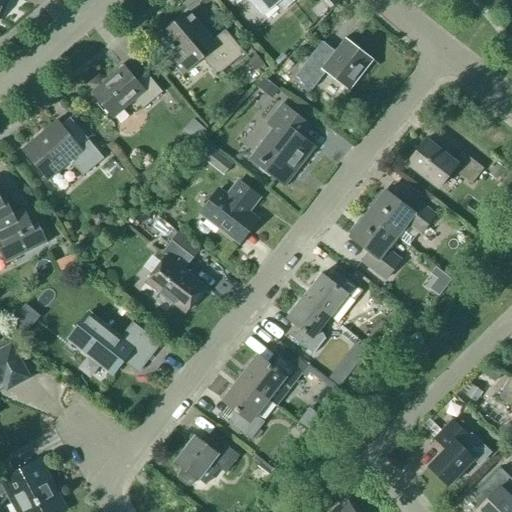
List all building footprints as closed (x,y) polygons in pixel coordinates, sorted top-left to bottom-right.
[(248,0),(261,15),(278,1),(284,8),(293,0),(248,0)] [(315,0),(325,11),(339,0),(315,0)] [(213,43),(189,14),(164,35),(162,33),(155,38),(166,52),(175,50),(180,57),(173,64),(183,75),(203,60),(217,77),(245,55),(226,32),(213,43)] [(373,61),(345,39),(335,52),(322,42),(295,77),(312,90),(325,74),(349,92),(373,61)] [(254,52),(246,59),(256,71),(264,65),(254,52)] [(136,83),(123,68),(92,93),(113,118),(135,99),(143,109),(162,93),(146,74),(136,83)] [(264,79),(257,88),(272,99),(274,97),(279,90),(264,79)] [(285,185),(313,148),(300,138),(309,127),(282,106),(268,124),(275,129),(252,159),(285,185)] [(208,132),(193,119),(183,131),(197,144),(208,132)] [(79,149),(57,123),(24,151),(48,179),(69,161),(83,177),(103,159),(88,141),(79,149)] [(454,162),(426,140),(407,165),(438,189),(453,171),(471,185),(484,169),(462,152),(454,162)] [(203,143),(186,164),(196,172),(205,160),(215,168),(222,158),(203,143)] [(497,164),(489,174),(497,180),(505,170),(497,164)] [(259,199),(238,183),(227,197),(219,190),(200,214),(239,244),(257,220),(248,213),(259,199)] [(367,215),(396,237),(409,247),(418,234),(420,235),(435,216),(411,197),(404,207),(385,193),(367,215)] [(4,207),(0,198),(0,252),(6,264),(47,244),(37,224),(32,227),(23,209),(12,215),(8,206),(4,207)] [(386,250),(396,237),(367,215),(350,237),(369,252),(362,262),(385,280),(400,261),(386,250)] [(185,314),(205,288),(184,271),(193,259),(171,241),(161,254),(166,257),(146,283),(185,314)] [(304,297),(330,317),(342,301),(350,308),(362,292),(336,271),(329,281),(321,275),(304,297)] [(318,333),(330,317),(304,297),(287,319),(294,325),(287,334),(313,355),(326,339),(318,333)] [(120,339),(88,314),(68,340),(113,375),(125,359),(140,371),(160,345),(132,323),(120,339)] [(28,379),(11,346),(0,352),(0,383),(13,377),(18,385),(28,379)] [(240,379),(268,401),(280,385),(289,392),(302,374),(279,356),(271,367),(258,357),(240,379)] [(351,373),(340,364),(328,378),(339,387),(351,373)] [(511,377),(498,399),(510,407),(511,403),(511,377)] [(255,416),(268,401),(240,379),(222,402),(236,412),(228,423),(251,441),(264,423),(255,416)] [(482,393),(472,385),(465,396),(475,403),(482,393)] [(442,432),(429,419),(423,426),(435,439),(434,440),(445,450),(428,468),(448,488),(474,461),(479,466),(491,453),(471,433),(468,436),(452,421),(442,432)] [(207,447),(195,438),(175,463),(183,469),(178,476),(178,478),(179,481),(186,487),(189,487),(191,486),(196,479),(198,481),(211,463),(225,474),(239,456),(215,438),(207,447)] [(58,511),(67,508),(42,462),(16,476),(9,464),(0,468),(0,495),(9,491),(20,511),(58,511)] [(511,511),(511,498),(509,496),(511,493),(511,480),(501,469),(476,495),(485,504),(476,511),(511,511)] [(353,511),(348,503),(333,511),(353,511)]
